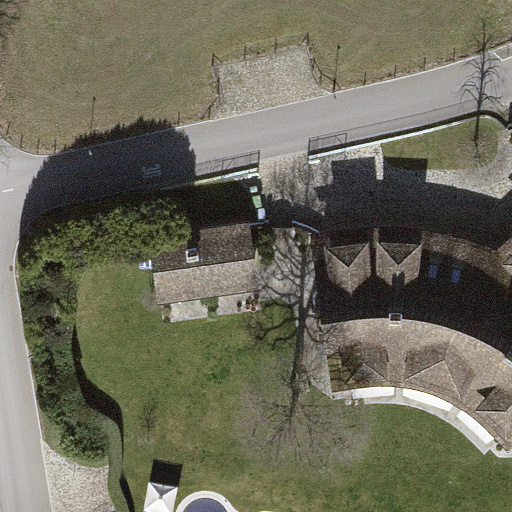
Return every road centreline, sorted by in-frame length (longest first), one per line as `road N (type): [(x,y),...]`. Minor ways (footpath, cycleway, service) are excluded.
road 1 (residential): [(511,95),(0,205)]
road 2 (residential): [(23,511),(0,361)]
